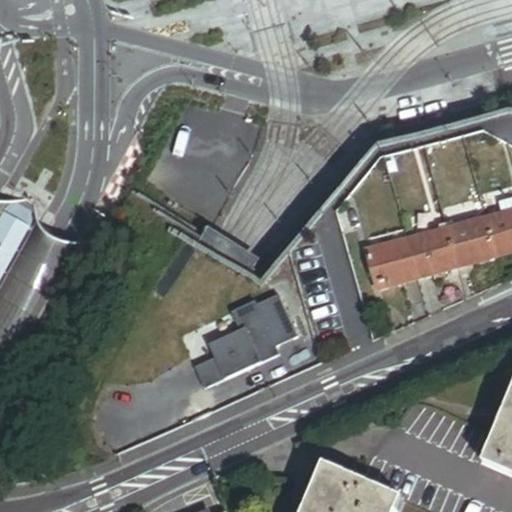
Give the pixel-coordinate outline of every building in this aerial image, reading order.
[(0,258),(29,203),(21,207),(18,208),(13,209),(5,209),(0,209),(0,208),(0,258)] [(31,203),(29,203),(0,258),(0,276),(36,208),(36,207),(36,206),(35,205),(33,204),(32,203),(31,203)] [(0,441),(104,244),(97,244),(85,247),(76,248),(67,247),(59,244),(50,238),(43,229),(39,220),(36,208),(0,276),(0,441)] [(511,214),(507,216),(488,221),(497,258),(511,254),(511,214)] [(497,258),(488,221),(470,226),(456,230),(449,232),(460,269),(497,258)] [(454,225),(456,230),(470,226),(468,222),(454,225)] [(421,279),(460,269),(449,232),(443,233),(410,242),(421,279)] [(380,290),(421,279),(410,242),(370,253),(375,271),(376,276),(380,290)] [(304,338),(284,291),(236,308),(242,326),(222,334),(212,339),(228,378),(283,358),(279,347),(304,338)] [(511,400),(495,440),(484,464),(511,476),(511,400)] [(511,511),(511,476),(484,464),(495,440),(415,406),(368,487),(401,501),(401,503),(422,511),(511,511)] [(401,501),(368,487),(323,467),(303,511),(396,511),(401,503),(401,501)]
